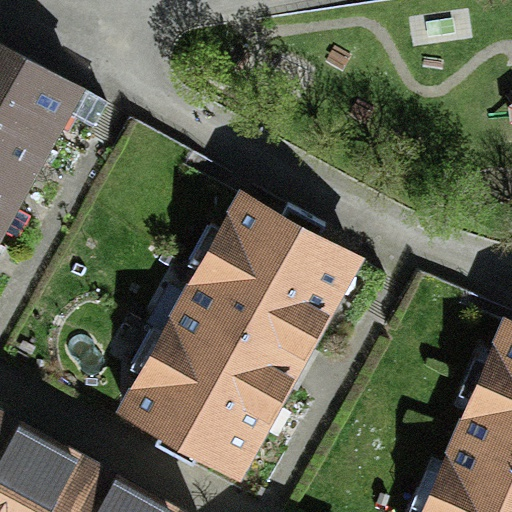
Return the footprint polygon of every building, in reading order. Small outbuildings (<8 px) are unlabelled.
[(0,226),(11,207),(25,182),(39,156),(51,134),(66,107),(78,85),(0,42),(0,226)] [(317,235),(325,221),(288,201),(280,214),(244,194),(225,229),(232,233),(210,272),(203,269),(167,333),(152,325),(131,365),(145,373),(126,408),(162,428),(155,441),(192,462),(200,448),(236,468),(287,375),(282,372),(296,345),(302,348),(354,255),(317,235)] [(471,409),(460,436),(511,458),(511,322),(509,321),(496,351),(500,362),(482,405),(471,409)] [(179,511),(101,469),(0,413),(0,511),(179,511)] [(511,511),(511,458),(460,436),(448,463),(452,474),(435,511),(511,511)]
